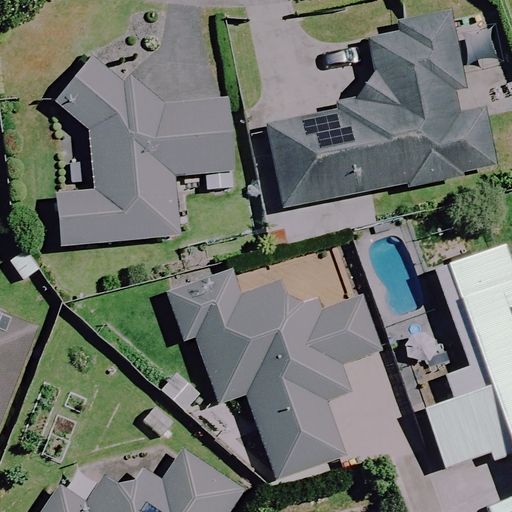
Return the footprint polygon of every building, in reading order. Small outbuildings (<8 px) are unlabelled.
[(460,96),(445,17),(397,26),(400,40),(362,47),(374,110),(263,131),(279,216),(491,176),(480,117),(451,123),(446,99),(460,96)] [(208,106),(202,49),(139,55),(141,82),(69,89),(73,132),(86,131),(92,197),(52,201),(57,253),(173,242),(168,184),(232,178),(225,104),(208,106)] [(511,284),(510,286),(498,251),(430,275),(464,373),(442,380),(451,405),(421,416),(441,473),(508,450),(511,460),(511,284)] [(236,301),(228,277),(164,298),(181,345),(191,342),(214,409),(242,399),(271,485),(340,461),(321,405),(344,397),(334,369),(373,356),(355,303),(289,326),(275,287),(236,301)] [(0,416),(31,333),(0,321),(0,416)] [(226,511),(237,496),(180,459),(161,488),(136,472),(120,498),(101,486),(83,511),(78,511),(56,498),(47,511),(226,511)]
